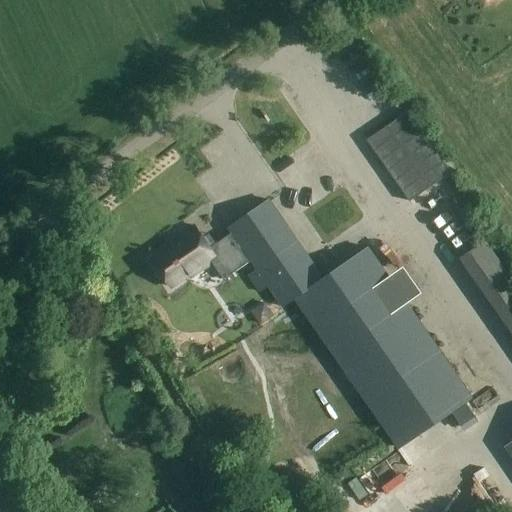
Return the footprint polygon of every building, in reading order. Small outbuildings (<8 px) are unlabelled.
[(408,110),(367,139),(410,201),(452,172),(408,110)] [(303,117),(276,129),(285,151),(313,140),(303,117)] [(389,277),(368,247),(324,278),(269,200),(229,228),(232,232),(210,248),(195,226),(180,236),(182,238),(152,259),(172,287),(189,275),(191,277),(212,262),(224,279),(252,260),(258,269),(249,275),(260,291),(269,285),(284,306),(296,298),(399,448),(472,397),(407,302),(422,291),(403,265),(389,277)] [(354,206),(320,219),(330,242),(363,229),(354,206)] [(464,245),(511,323),(511,266),(489,230),(464,245)] [(382,235),(381,257),(392,258),(392,235),(382,235)] [(432,433),(421,439),(429,452),(440,445),(432,433)]
